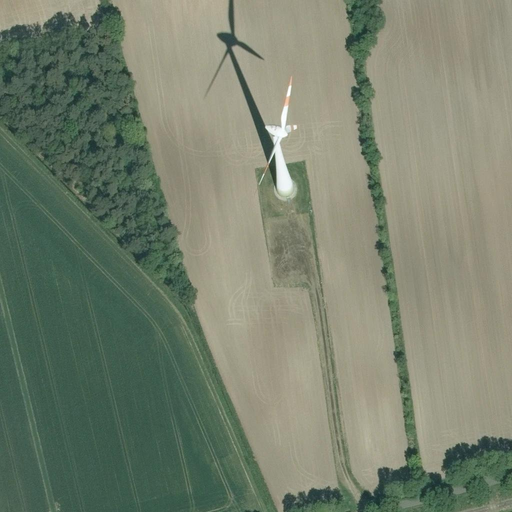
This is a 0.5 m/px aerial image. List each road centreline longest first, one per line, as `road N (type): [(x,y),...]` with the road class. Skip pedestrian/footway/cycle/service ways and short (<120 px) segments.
road 1 (track): [(347,511),(312,281),(292,252)]
road 2 (unclassified): [(363,511),(511,472)]
